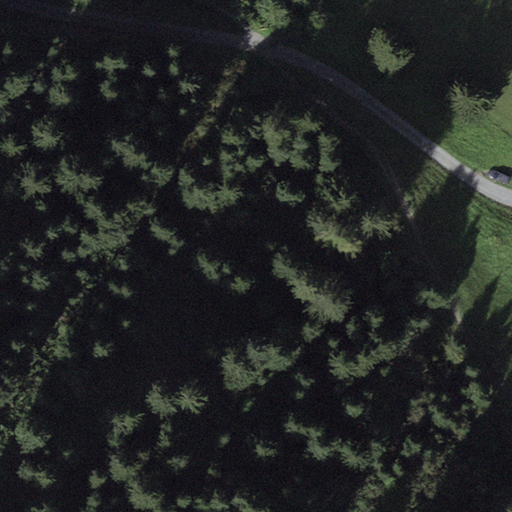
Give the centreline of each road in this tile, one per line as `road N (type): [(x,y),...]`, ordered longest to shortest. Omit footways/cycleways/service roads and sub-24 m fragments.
road 1 (track): [(511,201),(319,68),(259,44)]
road 2 (track): [(0,3),(17,13),(259,44)]
